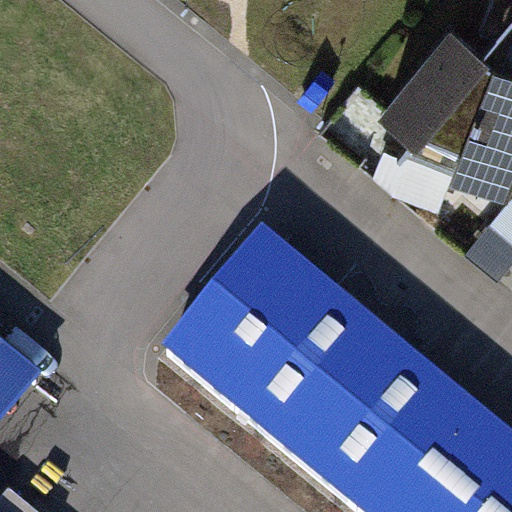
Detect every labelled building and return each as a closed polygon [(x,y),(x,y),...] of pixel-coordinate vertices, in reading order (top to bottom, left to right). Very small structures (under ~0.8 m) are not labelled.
[(511,0),(492,0),(482,29),(511,40),(511,0)] [(511,171),(511,68),(447,33),(392,107),(419,127),(410,140),(508,182),(511,171)] [(511,200),(474,245),(506,271),(511,263),(511,200)] [(511,511),(511,431),(265,233),(172,347),(378,511),(511,511)] [(2,511),(0,510),(0,407),(40,358),(0,325),(0,511),(2,511)]
